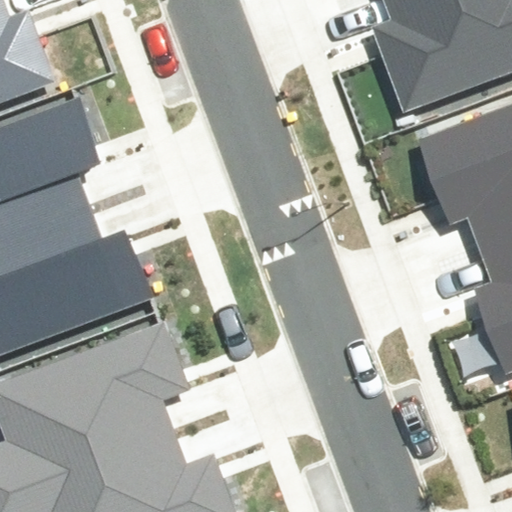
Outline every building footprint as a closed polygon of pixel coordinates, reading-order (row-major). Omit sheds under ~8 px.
[(0,0),(0,101),(63,77),(34,3),(22,8),(18,0),(0,0)] [(511,0),(392,0),(395,6),(376,13),(407,98),(511,61),(511,0)] [(123,157),(98,91),(0,127),(0,238),(107,199),(95,168),(123,157)] [(511,101),(422,134),(453,219),(472,213),(482,242),(511,231),(511,101)] [(0,349),(172,286),(147,220),(119,230),(107,199),(0,238),(0,349)] [(492,270),(474,277),(504,362),(511,359),(511,231),(482,242),(492,270)] [(202,387),(178,320),(2,385),(21,435),(0,442),(0,496),(186,428),(175,397),(202,387)] [(249,511),(226,449),(198,460),(186,428),(0,496),(0,511),(249,511)]
